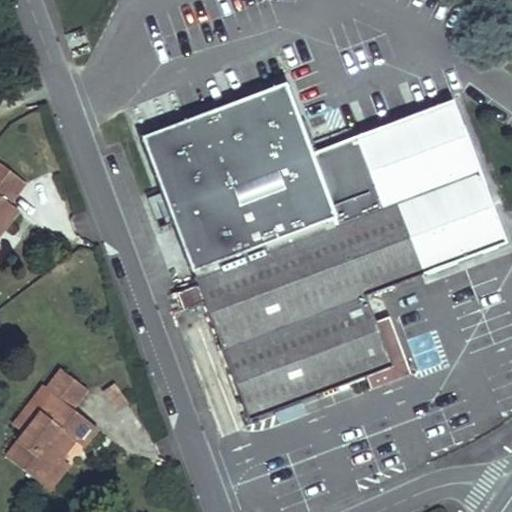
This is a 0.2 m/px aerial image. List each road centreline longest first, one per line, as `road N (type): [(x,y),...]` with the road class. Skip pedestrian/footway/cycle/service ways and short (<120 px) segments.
road 1 (residential): [(27,0),(216,511)]
road 2 (residential): [(511,493),(462,482),(380,511)]
